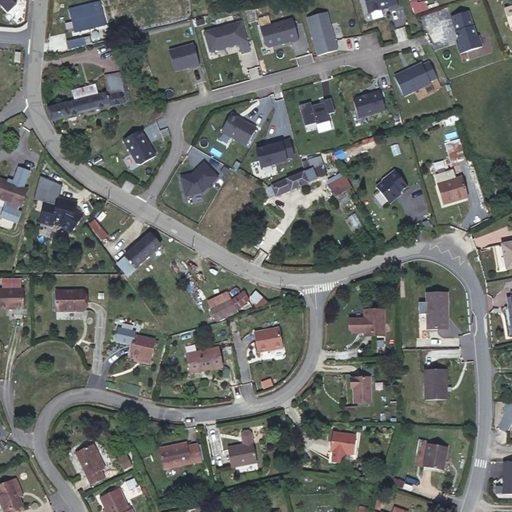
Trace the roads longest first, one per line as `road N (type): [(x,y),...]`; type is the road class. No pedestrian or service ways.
road 1 (residential): [(80,511),(38,453),(36,434),(51,406),(87,393),(194,414),(282,397),(314,354),(314,278)]
road 2 (residential): [(314,278),(419,248),(468,273),(478,296),(485,405),(468,511)]
road 3 (residential): [(426,39),(181,106),(175,148),(140,210)]
road 4 (residential): [(140,210),(251,270),(314,278)]
road 5 (residential): [(31,101),(45,136),(70,164),(140,210)]
